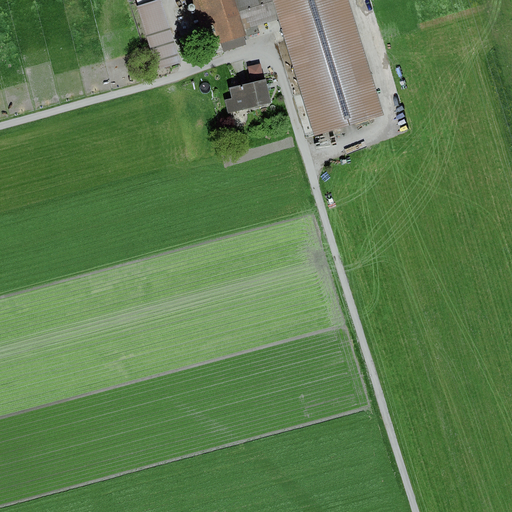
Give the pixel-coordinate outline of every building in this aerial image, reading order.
[(134,0),(136,6),(134,6),(153,69),(176,63),(156,0),(134,0)] [(191,0),(200,28),(211,24),(221,54),(247,45),(244,37),(232,0),(191,0)] [(232,0),(244,37),(258,33),(256,25),(275,20),(268,0),(232,0)] [(345,0),(268,0),(275,20),(310,136),(381,115),(345,0)] [(185,12),(187,12),(188,12),(189,11),(190,10),(190,9),(191,8),(190,6),(189,5),(188,4),(187,4),(186,4),(184,5),(183,6),(183,7),(182,8),(183,9),(183,10),(184,11),(185,12)] [(258,63),(246,66),(249,78),(262,75),(258,63)] [(228,99),(221,101),(225,114),(268,102),(262,79),(226,89),(228,99)]
